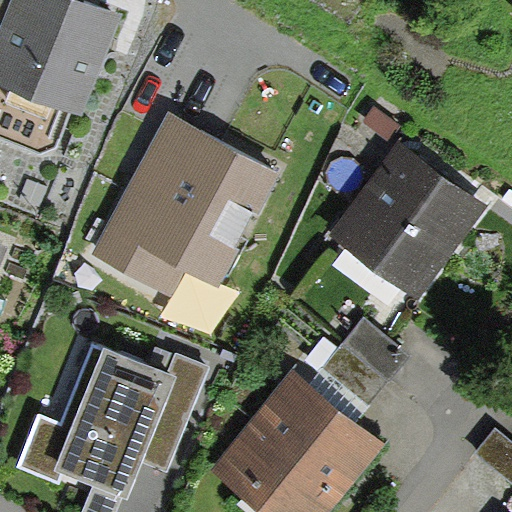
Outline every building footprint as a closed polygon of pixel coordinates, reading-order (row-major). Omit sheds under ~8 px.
[(15,0),(0,0),(0,16),(8,20),(15,0)] [(0,43),(0,69),(90,101),(123,7),(102,0),(15,0),(8,20),(0,43)] [(189,271),(220,287),(281,173),(218,140),(173,116),(97,259),(174,299),(189,271)] [(401,135),(333,223),(419,289),(486,201),(438,164),(401,135)] [(313,380),(358,416),(412,349),(367,313),(313,380)] [(164,373),(86,342),(39,462),(117,492),(164,373)] [(219,464),(278,511),(326,511),(386,439),(358,416),(313,380),(298,368),(219,464)]
